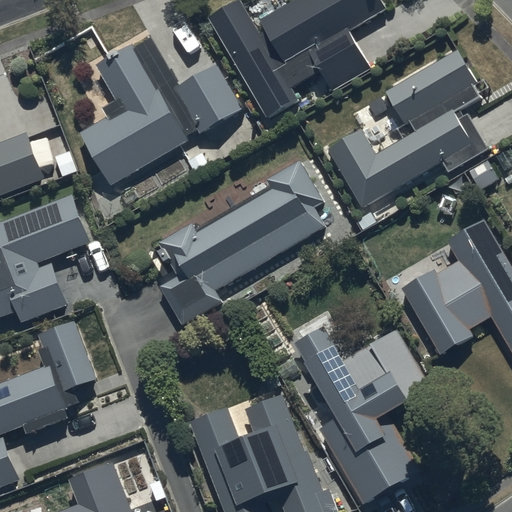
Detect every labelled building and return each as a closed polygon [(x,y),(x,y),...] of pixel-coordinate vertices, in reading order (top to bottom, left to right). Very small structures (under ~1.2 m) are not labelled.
[(241,0),(238,0),(210,17),(268,116),(297,98),(291,89),(321,71),(331,88),(369,65),(349,31),(386,10),(380,0),(297,0),(262,21),(267,29),(261,32),(241,0)] [(130,177),(192,142),(189,137),(202,130),(205,134),(245,111),(220,67),(184,87),(155,35),(99,67),(119,101),(105,109),(110,117),(83,132),(114,185),(96,194),(107,213),(139,195),(130,177)] [(334,153),(368,208),(445,161),(453,173),(491,150),(470,116),(468,118),(464,112),(484,100),(476,86),(481,82),(462,51),(392,94),(410,124),(376,145),(368,132),(334,153)] [(0,203),(47,185),(29,140),(0,151),(0,203)] [(181,278),(163,288),(185,327),(223,303),(216,292),(327,228),(316,208),(325,203),(301,162),(269,181),(273,188),(198,232),(194,224),(161,243),(169,255),(173,252),(181,267),(176,271),(181,278)] [(0,327),(21,320),(24,329),(70,312),(54,267),(94,252),(76,202),(5,229),(2,221),(0,221),(0,327)] [(511,262),(487,221),(451,242),(462,261),(440,274),(439,272),(407,291),(446,356),(479,336),(476,331),(496,319),(511,346),(511,262)] [(0,388),(0,489),(22,481),(5,437),(26,429),(28,436),(70,421),(67,413),(70,412),(70,411),(82,406),(76,391),(98,383),(77,324),(42,337),(47,351),(41,353),(48,371),(0,388)] [(319,427),(362,500),(419,467),(390,418),(411,405),(407,399),(431,385),(397,327),(343,359),(322,324),(294,340),(317,378),(309,382),(316,394),(321,390),(337,417),(319,427)] [(229,412),(191,426),(225,511),(269,511),(284,506),(286,511),(337,511),(330,493),(324,495),(309,455),(306,456),(284,399),(247,413),(258,440),(243,446),(229,412)] [(76,504),(55,511),(167,511),(163,511),(130,511),(112,463),(67,480),(76,504)]
